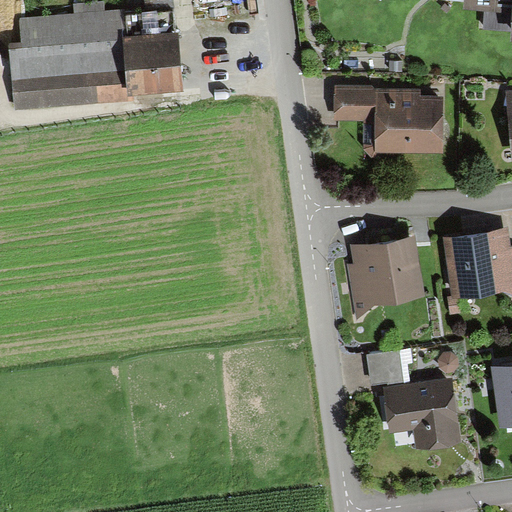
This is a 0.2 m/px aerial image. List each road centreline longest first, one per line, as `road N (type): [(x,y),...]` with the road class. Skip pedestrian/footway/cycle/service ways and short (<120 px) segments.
road 1 (residential): [(347,511),(307,209)]
road 2 (residential): [(307,209),(281,0)]
road 3 (residential): [(307,209),(511,195)]
road 4 (residential): [(511,491),(371,511)]
